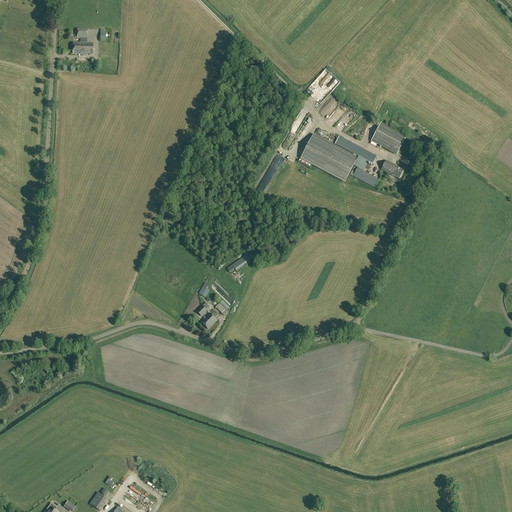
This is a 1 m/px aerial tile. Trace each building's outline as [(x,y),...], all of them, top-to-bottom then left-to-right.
[(87,29),(77,28),(77,38),(87,39),(87,29)] [(73,42),(73,54),(93,54),(93,43),(87,43),(81,43),(81,42),(80,41),(79,42),(73,42)] [(318,81),(320,82),(317,89),(320,91),(317,96),(315,98),(318,100),(319,101),(324,96),(325,95),(330,89),(334,83),(326,75),(325,77),(325,78),(323,80),(320,78),(318,81)] [(338,129),(343,132),(349,124),(344,120),(338,129)] [(371,141),(397,155),(407,136),(381,122),(371,141)] [(344,182),(358,157),(372,164),(376,157),(339,136),(335,144),(354,154),(353,156),(313,135),(300,159),(344,182)] [(287,139),(284,143),(290,147),(293,143),(287,139)] [(393,175),(399,179),(403,171),(397,167),(386,161),(381,170),(392,176),(393,175)] [(350,175),(375,188),(379,180),(354,167),(350,175)] [(240,266),(249,261),(247,258),(238,262),(240,266)] [(226,269),(230,273),(235,270),(231,265),(226,269)] [(199,294),(206,297),(209,291),(205,289),(207,285),(205,283),(199,294)] [(196,312),(201,317),(207,311),(206,309),(209,307),(205,303),(196,312)] [(215,307),(221,313),(225,310),(219,303),(215,307)] [(201,322),(208,330),(217,321),(210,313),(201,322)] [(95,510),(97,511),(99,511),(100,511),(108,500),(97,492),(89,504),(96,509),(95,510)] [(69,509),(72,511),(75,507),(72,505),(68,502),(65,506),(69,509)] [(58,511),(56,510),(57,508),(51,503),(45,511),(58,511)]
